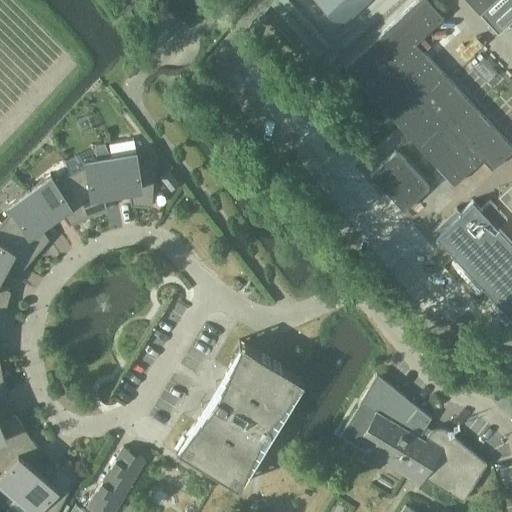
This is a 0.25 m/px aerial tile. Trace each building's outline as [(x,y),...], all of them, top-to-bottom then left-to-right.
[(315,0),(339,25),(366,0),(315,0)] [(415,0),(345,66),(454,183),(482,157),(491,168),(511,148),(511,145),(415,42),(443,16),(428,0),(415,0)] [(511,0),(469,0),(479,11),(490,0),(511,0)] [(135,150),(110,155),(115,189),(127,187),(130,204),(151,205),(154,158),(137,158),(135,150)] [(396,150),(371,174),(404,210),(430,186),(396,150)] [(85,166),(69,173),(87,216),(106,208),(103,191),(115,189),(110,155),(84,159),(85,166)] [(50,173),(29,188),(49,217),(59,210),(69,224),(87,216),(69,173),(54,179),(50,173)] [(165,181),(170,187),(175,188),(180,184),(173,175),(165,181)] [(11,209),(0,222),(35,253),(49,238),(39,224),(49,217),(29,188),(7,204),(11,209)] [(511,243),(472,201),(460,212),(457,207),(432,230),(436,234),(511,316),(511,243)] [(0,270),(1,271),(7,260),(22,268),(35,253),(0,222),(0,270)] [(0,307),(5,309),(10,289),(0,284),(0,272),(1,271),(0,270),(0,307)] [(180,447),(179,449),(233,481),(234,480),(232,479),(241,466),(244,468),(258,437),(253,434),(256,429),(260,432),(261,432),(262,433),(263,433),(264,433),(265,432),(266,432),(267,431),(268,430),(269,429),(269,427),(269,426),(269,425),(268,424),(268,423),(267,423),(266,422),(262,419),(265,415),(270,418),(291,392),(287,389),(295,376),(297,377),(298,376),(244,343),(243,344),(245,345),(237,359),(233,356),(219,387),(221,388),(217,394),(216,393),(211,400),(213,401),(209,408),(207,407),(186,433),(190,435),(182,448),(180,447)] [(342,428),(339,433),(344,436),(384,461),(387,457),(406,468),(404,472),(419,481),(422,475),(463,500),(486,461),(447,429),(446,429),(445,428),(444,427),(443,427),(442,427),(439,426),(438,426),(437,426),(436,427),(435,427),(434,427),(433,428),(432,428),(431,429),(430,430),(429,431),(428,432),(428,433),(427,434),(424,439),(419,435),(431,416),(376,372),(342,428)] [(0,451),(27,432),(15,415),(0,421),(0,451)] [(0,482),(16,497),(37,469),(28,461),(39,448),(27,432),(0,451),(0,482)] [(85,509),(76,504),(70,511),(112,511),(145,459),(123,446),(85,509)] [(37,469),(16,497),(33,511),(34,511),(39,507),(48,511),(56,511),(76,474),(58,464),(46,477),(37,469)]
